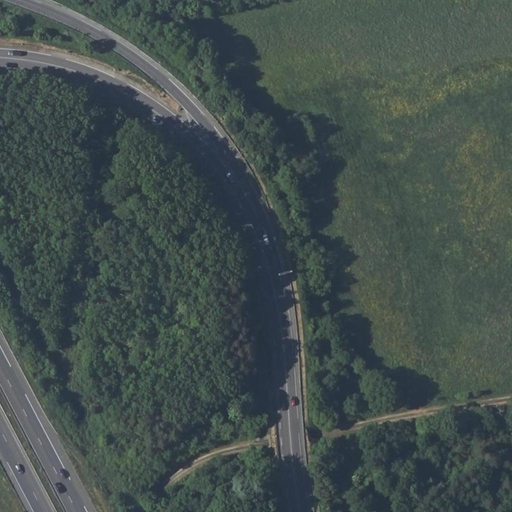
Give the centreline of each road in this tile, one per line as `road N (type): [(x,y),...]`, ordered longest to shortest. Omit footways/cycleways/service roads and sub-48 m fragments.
road 1 (track): [(511,399),(215,454),(183,469),(137,511)]
road 2 (trunk): [(258,238),(249,188),(163,78),(86,27),(19,0)]
road 3 (primary): [(258,238),(223,175),(170,120),(86,73),(0,57)]
road 4 (primary): [(298,511),(279,314),(258,238)]
road 5 (motorway): [(77,511),(0,364)]
